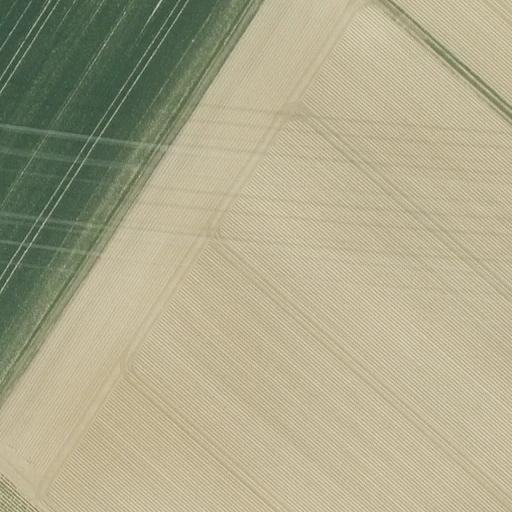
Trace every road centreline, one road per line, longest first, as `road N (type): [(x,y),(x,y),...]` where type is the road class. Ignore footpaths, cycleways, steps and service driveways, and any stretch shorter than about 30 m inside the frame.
road 1 (track): [(0,397),(255,0)]
road 2 (track): [(511,123),(372,0)]
